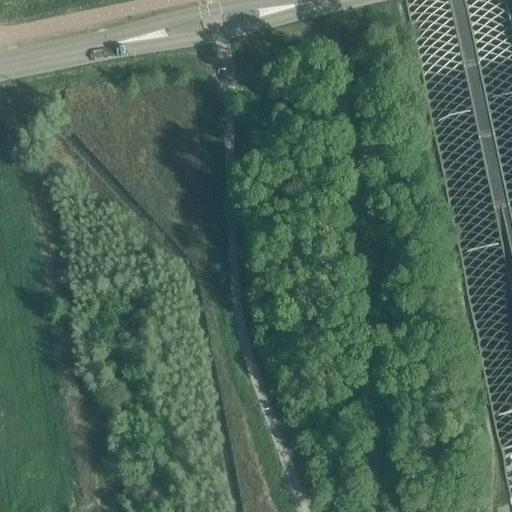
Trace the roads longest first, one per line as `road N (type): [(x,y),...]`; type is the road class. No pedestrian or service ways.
road 1 (motorway): [(426,0),(511,408)]
road 2 (tertiary): [(0,69),(317,0)]
road 3 (motorway): [(511,136),(483,0)]
